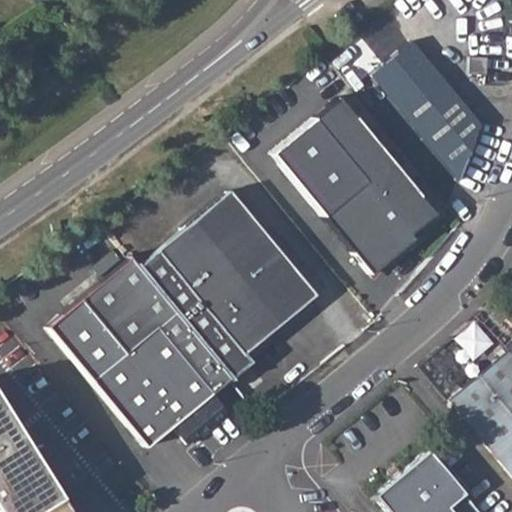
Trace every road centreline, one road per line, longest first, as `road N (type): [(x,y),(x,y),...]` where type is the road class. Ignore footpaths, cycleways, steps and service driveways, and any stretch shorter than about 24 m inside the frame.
road 1 (unknown): [(233,199),(490,511)]
road 2 (residential): [(258,473),(465,294),(511,217)]
road 3 (secondary): [(273,0),(184,87),(0,216)]
